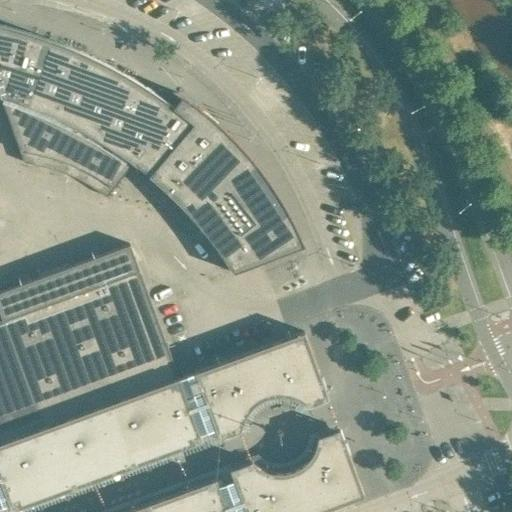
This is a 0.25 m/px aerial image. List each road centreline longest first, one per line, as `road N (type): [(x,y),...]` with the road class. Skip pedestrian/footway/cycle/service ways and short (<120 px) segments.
road 1 (tertiary): [(315,0),(383,79),(495,359)]
road 2 (tertiary): [(511,287),(432,102),(365,0)]
